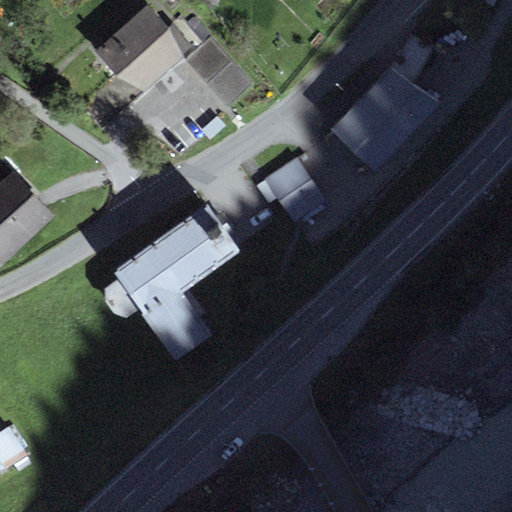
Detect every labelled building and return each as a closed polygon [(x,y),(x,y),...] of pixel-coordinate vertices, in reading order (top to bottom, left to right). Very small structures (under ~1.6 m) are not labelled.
[(177,0),(128,0),(61,63),(110,116),(204,28),(177,0)] [(420,33),(336,119),(375,157),(441,89),(418,66),(435,48),(420,33)] [(297,152),(267,173),(295,213),(325,192),(297,152)] [(0,252),(52,208),(15,166),(0,179),(0,252)] [(117,265),(175,345),(210,319),(183,282),(240,242),(209,199),(117,265)]
